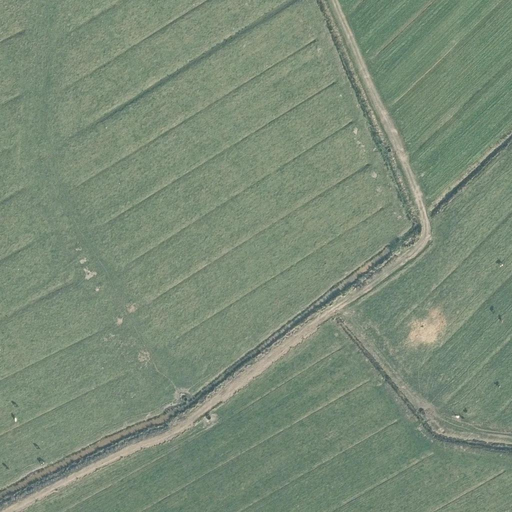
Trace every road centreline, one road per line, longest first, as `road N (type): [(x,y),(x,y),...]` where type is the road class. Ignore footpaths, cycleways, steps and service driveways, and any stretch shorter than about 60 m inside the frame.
road 1 (track): [(4,511),(212,404),(420,246),(426,237),(418,212)]
road 2 (track): [(340,306),(435,421),(511,439)]
